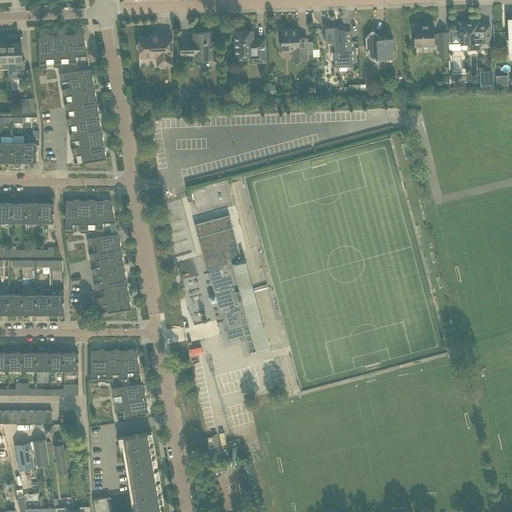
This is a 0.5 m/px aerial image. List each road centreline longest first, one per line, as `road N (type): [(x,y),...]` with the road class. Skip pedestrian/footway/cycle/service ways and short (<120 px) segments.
road 1 (residential): [(104,13),(411,0)]
road 2 (residential): [(185,511),(157,335)]
road 3 (residential): [(131,184),(104,13)]
road 4 (residential): [(157,335),(0,334)]
road 5 (residential): [(157,335),(131,184)]
road 6 (residential): [(0,182),(131,184)]
